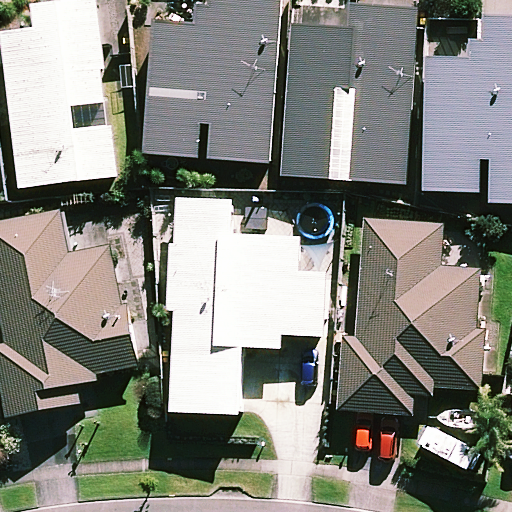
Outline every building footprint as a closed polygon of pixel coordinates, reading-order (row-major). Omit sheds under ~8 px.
[(159,33),(151,164),(204,167),(206,132),(217,133),(215,168),(276,171),(286,0),(215,0),(214,36),(159,33)] [(41,37),(8,40),(9,48),(0,48),(0,72),(9,72),(9,81),(0,82),(0,115),(2,130),(17,128),(21,192),(122,185),(116,135),(79,139),(76,113),(110,109),(100,9),(39,15),(41,37)] [(420,18),(298,12),(289,186),(412,191),(420,18)] [(432,67),(429,201),(486,202),(487,169),(496,170),(495,211),(511,211),(511,27),(486,26),(485,68),(432,67)] [(236,210),(163,205),(160,260),(175,260),(172,317),(181,318),(175,421),(244,425),(248,356),(285,358),(286,342),(327,344),(330,283),(303,282),(305,249),(234,245),(236,210)] [(83,393),(103,389),(101,381),(138,374),(115,253),(73,262),(64,219),(0,232),(0,293),(5,318),(0,319),(0,381),(9,427),(85,411),(83,393)] [(416,423),(418,408),(441,410),(442,393),(485,397),(490,342),(479,341),(485,278),(445,274),(449,233),(370,226),(364,285),(352,284),(339,416),(416,423)]
